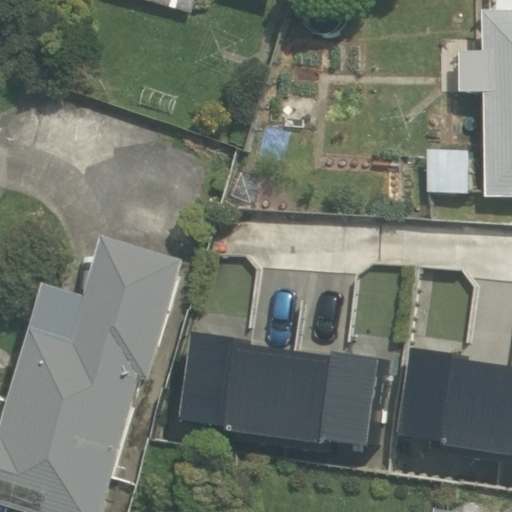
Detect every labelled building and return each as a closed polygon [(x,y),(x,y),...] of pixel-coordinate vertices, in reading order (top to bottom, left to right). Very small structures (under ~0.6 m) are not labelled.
[(130,0),(198,20),(203,0),(275,0),(285,3),(285,0),(130,0)] [(493,18),(499,208),(511,207),(511,0),(505,0),(506,18),(493,18)] [(436,199),(478,200),(478,156),(437,156),(436,199)] [(0,504),(24,511),(115,511),(156,385),(165,388),(203,269),(121,243),(100,305),(62,293),(14,440),(0,435),(0,504)] [(443,457),(511,466),(511,316),(465,310),(443,457)]
